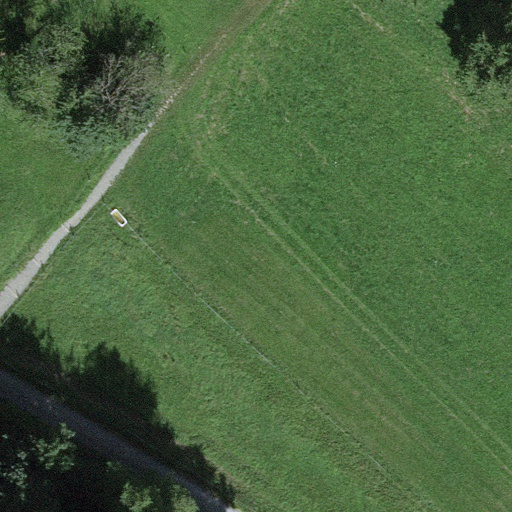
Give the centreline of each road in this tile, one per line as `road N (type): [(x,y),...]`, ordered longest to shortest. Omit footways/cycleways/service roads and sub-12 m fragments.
road 1 (track): [(0,302),(163,92),(257,0)]
road 2 (track): [(216,511),(91,422),(0,378)]
